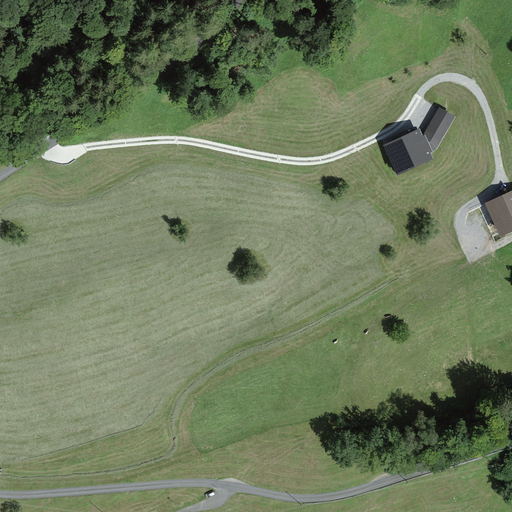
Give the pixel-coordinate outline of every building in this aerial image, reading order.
[(479,94),(461,107),(473,124),(491,111),(479,94)] [(281,123),(275,127),(291,156),(322,139),(305,109),(299,112),(295,104),(276,114),(281,123)] [(454,113),(427,135),(449,162),(476,140),(454,113)] [(399,145),(393,141),(387,149),(393,153),(399,145)] [(511,220),(510,218),(487,236),(499,251),(511,241),(511,220)]
